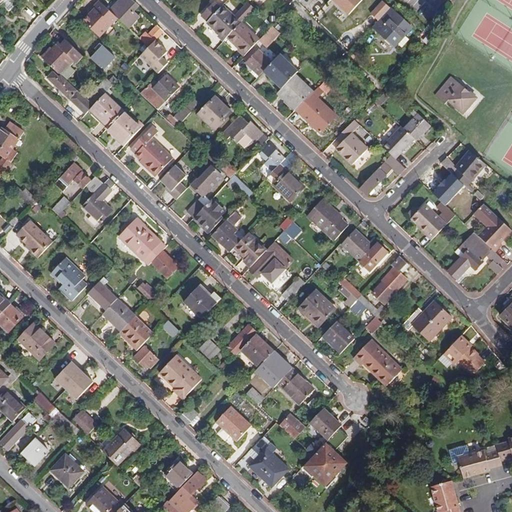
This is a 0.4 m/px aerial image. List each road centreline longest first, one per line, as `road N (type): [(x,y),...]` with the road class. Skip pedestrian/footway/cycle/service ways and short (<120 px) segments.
road 1 (residential): [(145,0),(474,312),(510,356)]
road 2 (residential): [(8,70),(356,398)]
road 3 (residential): [(0,260),(264,511)]
